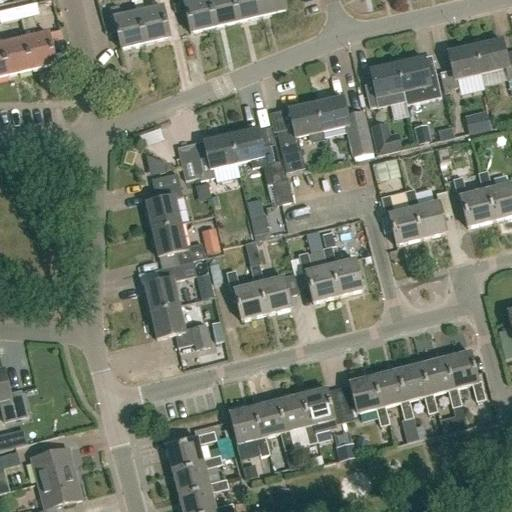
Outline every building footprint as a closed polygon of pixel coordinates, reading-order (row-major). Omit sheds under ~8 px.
[(190,36),(214,31),(206,0),(203,0),(182,5),(190,36)] [(206,0),(214,31),(238,25),(232,0),(206,0)] [(232,0),(238,25),(262,19),(257,0),(232,0)] [(257,0),(262,19),(286,14),(283,0),(257,0)] [(138,15),(145,47),(169,41),(162,10),(143,14),(141,2),(134,4),(136,16),(138,15)] [(17,11),(20,22),(39,17),(36,6),(17,11)] [(138,15),(136,16),(122,19),(120,8),(111,10),(121,52),(145,47),(138,15)] [(17,11),(0,14),(0,24),(0,26),(20,22),(17,11)] [(48,36),(24,42),(32,73),(55,68),(48,36)] [(8,79),(32,73),(24,42),(1,47),(8,79)] [(508,85),(511,84),(511,55),(505,57),(502,44),(475,50),(481,78),(505,73),(508,85)] [(481,78),(475,50),(447,56),(451,75),(443,76),(447,94),(459,91),(457,83),(481,78)] [(402,96),(406,110),(430,104),(441,102),(435,73),(427,75),(424,61),(396,68),(402,96)] [(402,96),(396,68),(368,74),(369,78),(362,80),(369,111),(380,109),(378,101),(402,96)] [(342,100),(315,106),(321,135),(345,129),(352,161),(371,156),(362,115),(346,119),(342,100)] [(321,135),(315,106),(288,112),(292,131),(277,135),(286,176),(304,171),(297,140),(308,137),(310,144),(312,145),(323,143),(321,135)] [(490,132),(486,114),(464,119),(468,137),(490,132)] [(388,138),(385,126),(369,130),(376,159),(401,153),(397,136),(388,138)] [(431,144),(427,128),(413,131),(417,148),(431,144)] [(230,138),(236,167),(250,164),(252,171),(273,167),(269,149),(261,151),(257,132),(230,138)] [(236,167),(230,138),(202,144),(205,155),(179,161),(184,184),(199,181),(199,184),(214,181),(212,172),(236,167)] [(400,164),(380,167),(382,184),(403,181),(400,164)] [(283,183),(279,166),(264,169),(268,187),(283,183)] [(477,178),(481,195),(484,194),(492,225),(511,220),(511,193),(510,188),(490,193),(486,175),(477,178)] [(151,233),(179,226),(173,202),(181,200),(176,177),(151,182),(156,203),(144,206),(151,233)] [(466,232),(492,225),(484,194),(481,195),(465,198),(461,181),(452,184),(456,201),(456,203),(459,202),(466,232)] [(291,205),(287,183),(275,186),(280,208),(291,205)] [(412,212),(420,243),(445,237),(437,206),(417,211),(413,194),(404,196),(408,213),(412,212)] [(395,249),(420,243),(412,212),(408,213),(393,216),(388,199),(379,201),(384,220),(387,219),(395,249)] [(262,240),(257,220),(249,221),(253,242),(262,240)] [(187,239),(200,237),(198,224),(185,226),(187,239)] [(184,250),(179,226),(151,233),(157,260),(175,256),(178,268),(192,265),(192,264),(203,261),(200,247),(184,250)] [(207,257),(222,255),(219,232),(204,234),(207,257)] [(321,253),(325,270),(329,269),(336,300),(362,294),(354,263),(334,267),(330,250),(321,253)] [(311,307),(336,300),(329,269),(325,270),(310,273),(306,257),(297,259),(301,275),(301,277),(304,276),(311,307)] [(143,288),(149,315),(177,309),(172,286),(196,280),(192,265),(178,268),(157,273),(158,276),(160,284),(143,288)] [(257,287),(265,318),(290,312),(282,281),(262,286),(258,269),(249,271),(253,288),(257,287)] [(240,325),(265,318),(257,287),(253,288),(238,292),(233,275),(225,277),(229,294),(232,294),(240,325)] [(177,309),(149,315),(155,343),(174,338),(177,351),(193,347),(195,353),(209,350),(204,328),(183,333),(177,309)] [(222,331),(214,333),(217,346),(225,344),(222,331)] [(469,356),(444,362),(452,394),(456,392),(471,389),(475,406),(484,404),(480,386),(477,386),(469,356)] [(452,394),(444,362),(420,368),(428,400),(432,399),(447,395),(451,412),(461,410),(456,392),(452,394)] [(420,368),(396,374),(404,406),(408,405),(423,401),(428,418),(436,416),(432,399),(428,400),(420,368)] [(0,373),(0,409),(4,424),(26,419),(20,393),(8,396),(2,373),(0,373)] [(396,374),(373,380),(380,412),(384,411),(399,407),(403,424),(411,422),(412,422),(408,405),(404,406),(396,374)] [(380,412),(373,380),(348,386),(356,418),(375,413),(379,430),(388,428),(384,411),(380,412)] [(301,398),(309,430),(313,429),(328,425),(330,432),(335,430),(326,392),(301,398)] [(301,398),(277,405),(284,436),(288,435),(304,431),(308,448),(317,446),(313,429),(309,430),(301,398)] [(277,405),(252,411),(260,442),(264,441),(279,437),(284,454),(293,452),(288,435),(284,436),(277,405)] [(268,458),(264,441),(260,442),(252,411),(228,417),(236,448),(255,443),(259,460),(268,458)] [(399,425),(404,445),(416,442),(411,422),(403,424),(399,425)] [(355,460),(349,432),(332,436),(339,464),(355,460)] [(202,466),(202,463),(198,448),(214,444),(212,435),(195,439),(196,441),(165,450),(171,474),(202,466)] [(4,439),(0,439),(0,454),(8,453),(4,439)] [(38,487),(76,477),(70,451),(32,461),(38,487)] [(0,472),(20,467),(17,455),(0,459),(0,472)] [(171,474),(178,498),(208,490),(208,487),(204,472),(220,468),(218,458),(202,463),(202,466),(171,474)] [(45,511),(83,503),(76,477),(38,487),(44,511),(45,511)] [(214,511),(210,497),(227,492),(224,483),(208,487),(208,490),(178,498),(181,511),(214,511)]
